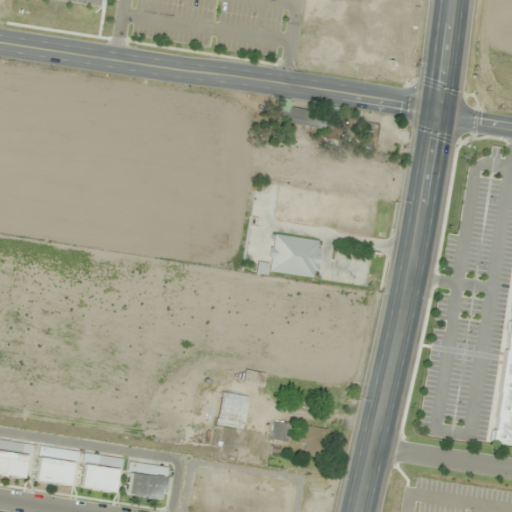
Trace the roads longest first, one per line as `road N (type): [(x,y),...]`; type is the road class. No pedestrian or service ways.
road 1 (secondary): [(452,0),(411,278),(359,511)]
road 2 (tertiary): [(0,40),(436,112)]
road 3 (residential): [(372,449),(511,471)]
